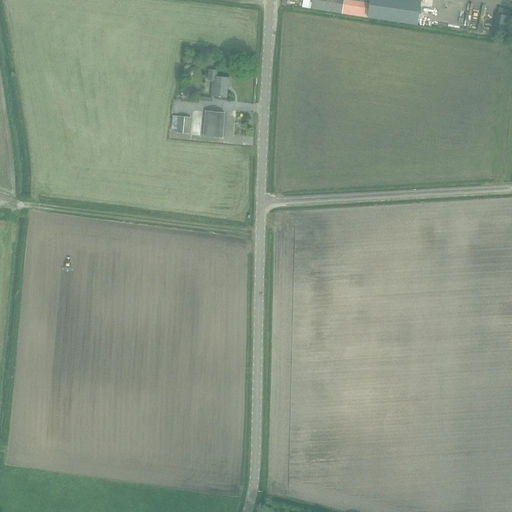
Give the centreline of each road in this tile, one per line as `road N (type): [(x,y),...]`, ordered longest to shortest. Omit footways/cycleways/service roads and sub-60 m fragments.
road 1 (tertiary): [(250,511),(262,202)]
road 2 (unclassified): [(511,188),(262,202)]
road 3 (tertiary): [(262,202),(271,0)]
